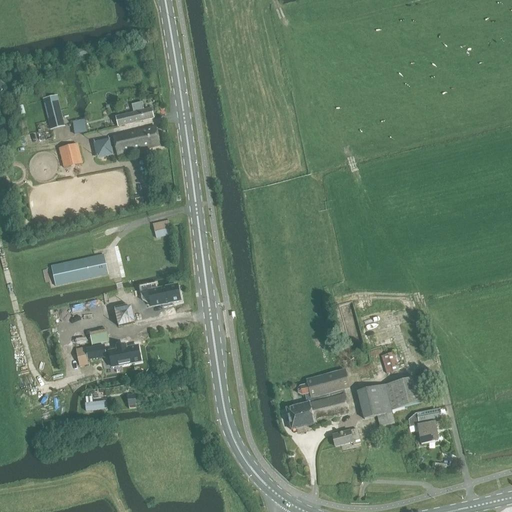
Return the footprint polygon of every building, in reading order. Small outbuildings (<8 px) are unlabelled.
[(50,130),(65,126),(58,97),(43,101),(50,130)] [(119,128),(154,119),(151,109),(144,110),(142,102),(131,105),(133,113),(116,117),(119,128)] [(85,120),(73,122),(75,135),(87,133),(85,120)] [(118,156),(160,146),(155,127),(113,137),(118,156)] [(97,160),(114,155),(110,139),(93,143),(97,160)] [(83,163),(83,161),(79,145),(61,150),(65,168),(83,163)] [(155,232),(171,228),(169,221),(153,224),(155,232)] [(56,286),(109,275),(105,255),(51,267),(56,286)] [(178,286),(149,292),(152,308),(163,305),(164,308),(172,306),(172,304),(181,302),(178,286)] [(132,308),(115,311),(119,327),(135,324),(132,308)] [(93,345),(109,341),(105,326),(89,329),(93,345)] [(105,345),(87,349),(89,360),(107,356),(105,345)] [(118,350),(109,352),(112,368),(142,363),(139,347),(127,349),(126,345),(117,347),(118,350)] [(86,349),(77,351),(80,366),(89,365),(86,349)] [(387,374),(398,372),(393,354),(382,356),(387,374)] [(346,398),(345,391),(350,390),(345,371),(314,378),(320,405),(346,398)] [(314,378),(306,380),(308,385),(301,387),(298,390),(299,394),(303,396),(305,396),(307,404),(309,404),(310,407),(320,405),(314,378)] [(392,411),(422,404),(416,379),(358,392),(365,420),(378,417),(381,429),(396,425),(392,411)] [(308,427),(314,426),(314,424),(350,416),(346,398),(320,405),(310,407),(309,404),(307,404),(303,405),(308,427)] [(87,411),(87,412),(105,410),(104,403),(102,403),(102,399),(88,400),(88,405),(84,405),(84,411),(87,411)] [(303,405),(287,409),(292,431),(308,427),(303,405)] [(423,446),(440,442),(435,421),(442,419),(439,409),(415,415),(409,420),(411,429),(418,427),(423,446)] [(353,446),(360,444),(357,430),(350,432),(353,443),(353,446)] [(350,432),(333,436),(335,448),(353,443),(350,432)]
